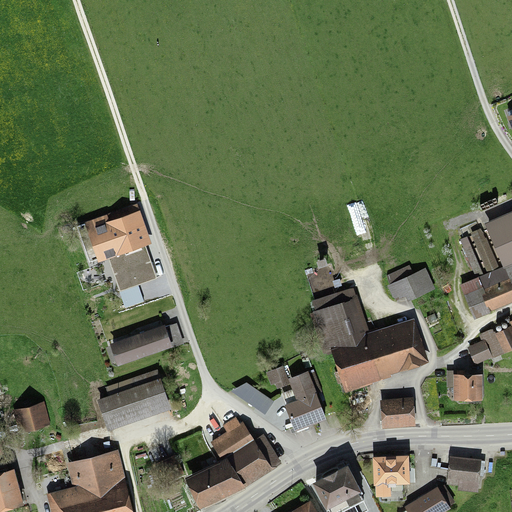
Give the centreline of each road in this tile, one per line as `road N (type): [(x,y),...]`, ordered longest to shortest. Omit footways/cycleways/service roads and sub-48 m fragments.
road 1 (secondary): [(229,511),(337,446),(511,433)]
road 2 (track): [(76,0),(145,199)]
